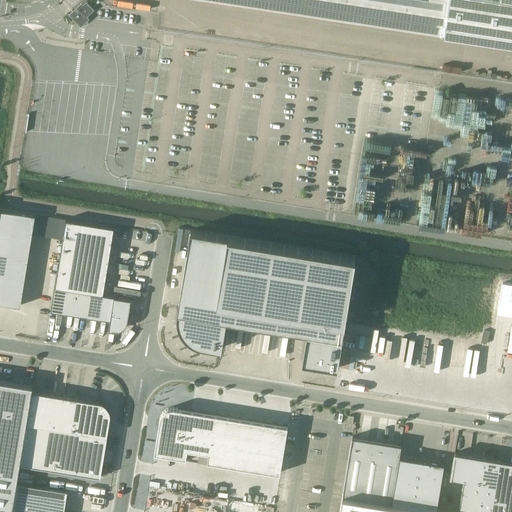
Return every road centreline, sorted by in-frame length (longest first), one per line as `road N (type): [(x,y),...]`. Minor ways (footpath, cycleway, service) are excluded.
road 1 (unclassified): [(511,428),(144,368)]
road 2 (unclassified): [(144,368),(0,345)]
road 3 (unclassified): [(144,368),(121,511)]
road 4 (unclassified): [(165,241),(144,368)]
